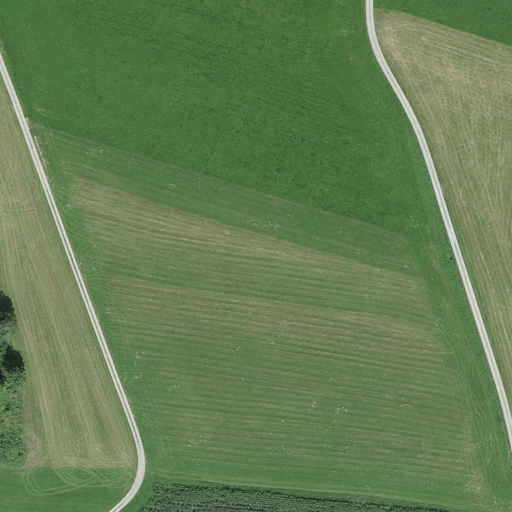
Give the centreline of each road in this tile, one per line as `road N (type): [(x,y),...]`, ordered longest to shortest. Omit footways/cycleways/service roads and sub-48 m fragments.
road 1 (track): [(0,55),(139,446),(137,490),(116,511)]
road 2 (track): [(372,0),(370,23),(415,123),(511,429)]
